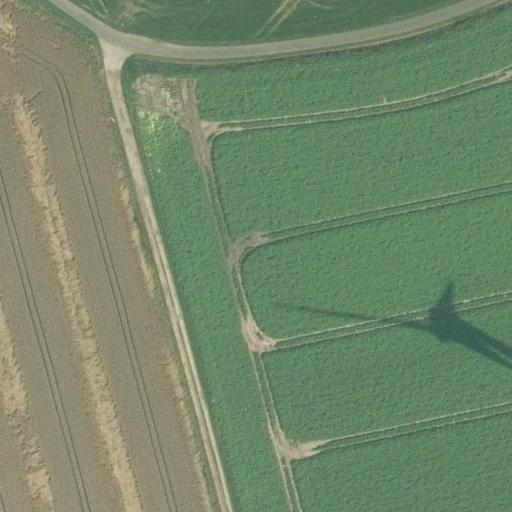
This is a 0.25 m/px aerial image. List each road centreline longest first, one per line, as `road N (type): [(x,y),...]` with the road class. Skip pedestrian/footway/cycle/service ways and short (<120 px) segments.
road 1 (track): [(226,511),(115,101),(115,39)]
road 2 (unclassified): [(490,0),(347,44),(212,58),(145,52),(49,0)]
